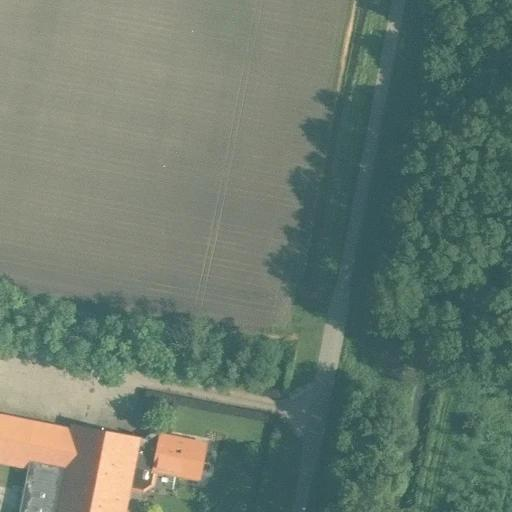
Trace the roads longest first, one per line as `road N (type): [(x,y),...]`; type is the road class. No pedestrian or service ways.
road 1 (unclassified): [(300,511),(397,0)]
road 2 (track): [(421,511),(448,371),(438,360),(334,333)]
